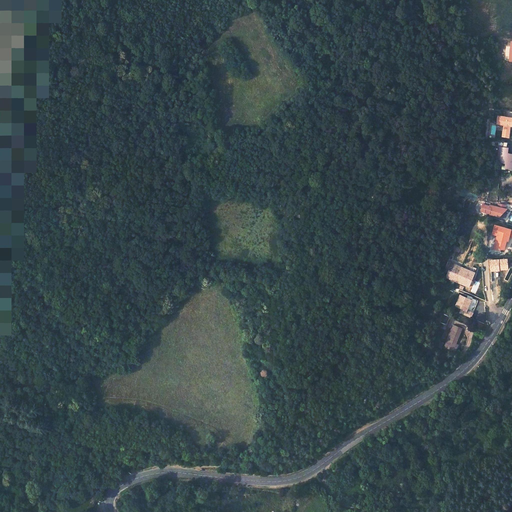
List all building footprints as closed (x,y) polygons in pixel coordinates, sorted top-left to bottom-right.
[(508,138),(510,126),(511,127),(511,121),(511,118),(497,117),(496,124),(503,125),(502,137),(508,138)] [(498,163),(507,164),(507,169),(511,169),(511,154),(506,154),(507,148),(501,147),(500,155),(499,155),(498,163)] [(488,206),(482,204),(480,211),(487,213),(488,212),(490,212),(489,214),(499,217),(506,209),(489,205),(488,206)] [(506,250),(511,228),(494,224),(492,234),(496,235),(493,248),(506,250)] [(507,259),(490,260),(491,270),(508,269),(507,259)] [(447,273),(446,277),(469,287),(474,273),(448,262),(445,269),(445,272),(447,273)] [(466,313),(472,299),(459,294),(453,308),(466,313)] [(443,314),(440,323),(446,325),(447,325),(450,317),(449,317),(443,314)] [(453,326),(444,347),(455,352),(458,345),(456,344),(454,344),(460,328),(453,326)]
